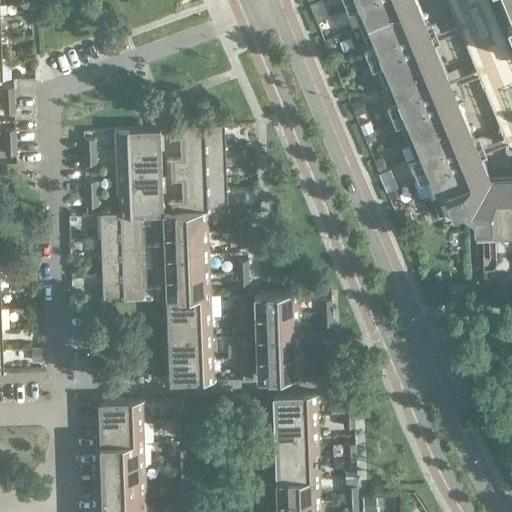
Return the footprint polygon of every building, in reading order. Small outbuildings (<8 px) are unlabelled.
[(350,0),(439,215),(480,197),(468,167),(463,169),(460,161),(449,134),(453,132),(444,110),(440,112),(432,93),(426,77),(430,75),(421,54),(417,56),(413,47),(402,21),(407,19),(398,0),(350,0)] [(3,85),(4,98),(15,98),(14,85),(3,85)] [(15,98),(4,98),(4,110),(15,110),(15,98)] [(361,99),(351,103),(355,113),(365,109),(361,99)] [(362,126),(365,134),(374,131),(371,122),(362,126)] [(223,123),(167,125),(167,136),(182,136),(182,146),(224,145),(223,123)] [(161,125),(121,127),(122,148),(162,146),(161,125)] [(5,127),(5,140),(16,140),(16,127),(5,127)] [(96,137),(85,137),(86,150),(97,149),(96,137)] [(16,140),(5,140),(6,153),(17,152),(16,140)] [(168,157),(168,168),(224,166),(224,145),(182,146),(182,157),(168,157)] [(162,146),(122,148),(122,169),(163,167),(162,146)] [(97,149),(86,150),(86,162),(97,162),(97,149)] [(375,158),(378,165),(386,162),(383,155),(375,158)] [(224,166),(168,168),(169,179),(183,178),(183,189),(225,187),(224,166)] [(163,167),(122,169),(123,190),(163,188),(163,167)] [(98,178),(87,179),(87,191),(98,191),(98,178)] [(384,182),(387,190),(396,187),(393,178),(384,182)] [(169,200),(170,210),(170,211),(206,210),(226,209),(225,187),(183,189),(184,199),(169,200)] [(401,187),(388,191),(391,199),(404,194),(401,187)] [(163,188),(123,190),(123,211),(160,210),(160,211),(164,211),(163,188)] [(98,191),(87,191),(87,204),(98,204),(98,191)] [(494,192),(496,237),(511,236),(511,196),(507,197),(507,192),(494,192)] [(103,212),(104,234),(146,232),(145,222),(160,221),(160,211),(160,210),(123,211),(103,212)] [(170,210),(165,210),(166,232),(206,231),(206,210),(170,211),(170,210)] [(495,211),(474,212),(475,230),(495,229),(495,211)] [(236,216),(236,229),(247,229),(247,216),(236,216)] [(247,229),(236,229),(237,241),(248,241),(247,229)] [(206,231),(166,232),(167,254),(207,252),(206,231)] [(146,232),(104,234),(105,255),(161,253),(161,242),(146,242),(146,232)] [(207,252),(167,254),(167,275),(208,273),(207,252)] [(161,253),(105,255),(105,276),(147,274),(147,264),(161,264),(161,253)] [(237,259),(238,271),(249,271),(248,258),(237,259)] [(249,271),(238,271),(238,284),(249,283),(249,271)] [(208,273),(167,275),(168,296),(208,294),(208,273)] [(147,274),(105,276),(106,298),(162,296),(162,284),(147,285),(147,274)] [(295,289),(259,291),(260,314),(296,312),(295,289)] [(208,294),(168,296),(169,317),(209,315),(208,294)] [(320,298),(321,310),(332,310),(331,297),(320,298)] [(239,301),(239,313),(250,313),(249,300),(239,301)] [(332,310),(321,310),(321,323),(332,323),(332,310)] [(296,312),(260,314),(261,335),(296,333),(296,312)] [(250,313),(239,313),(239,326),(250,326),(250,313)] [(209,315),(169,317),(169,338),(209,336),(209,315)] [(296,333),(261,335),(261,356),(297,354),(296,333)] [(209,336),(169,338),(170,359),(210,358),(209,336)] [(322,340),(322,352),(333,352),(333,339),(322,340)] [(240,343),(240,356),(251,355),(251,343),(240,343)] [(42,360),(42,349),(33,349),(33,360),(42,360)] [(333,352),(322,352),(323,365),(334,365),(333,352)] [(297,354),(261,356),(262,377),(298,375),(297,354)] [(251,355),(240,356),(241,376),(252,376),(252,368),(251,355)] [(210,358),(170,359),(171,380),(211,379),(210,358)] [(314,391),(277,392),(273,392),(274,414),(315,412),(314,391)] [(140,397),(100,399),(100,420),(141,419),(140,397)] [(343,399),(343,412),(354,412),(354,399),(343,399)] [(173,406),(174,418),(185,418),(184,405),(173,406)] [(315,412),(274,414),(275,435),(316,434),(315,412)] [(354,412),(343,412),(344,425),(355,424),(354,412)] [(185,418),(174,418),(174,431),(185,431),(185,418)] [(141,419),(100,420),(101,441),(142,440),(141,419)] [(316,434),(275,435),(276,456),(316,455),(316,434)] [(142,440),(101,441),(102,463),(142,461),(142,440)] [(344,442),(345,454),(356,454),(355,441),(344,442)] [(175,448),(176,460),(186,460),(186,447),(175,448)] [(356,454),(345,454),(345,467),(356,467),(356,454)] [(316,455),(276,456),(277,478),(317,476),(316,455)] [(186,460),(176,460),(176,473),(187,473),(186,460)] [(142,461),(102,463),(103,484),(143,483),(142,461)] [(317,476),(277,478),(278,499),(318,498),(317,476)] [(143,483),(103,484),(104,505),(144,504),(143,483)] [(346,484),(347,497),(358,496),(357,484),(346,484)] [(177,490),(177,503),(188,502),(188,490),(177,490)] [(366,495),(363,495),(363,507),(363,511),(376,510),(375,506),(375,494),(374,494),(368,494),(366,495)] [(358,496),(347,497),(347,509),(358,509),(358,496)] [(318,511),(318,498),(278,499),(278,511),(318,511)] [(188,511),(188,502),(177,503),(177,511),(188,511)]
